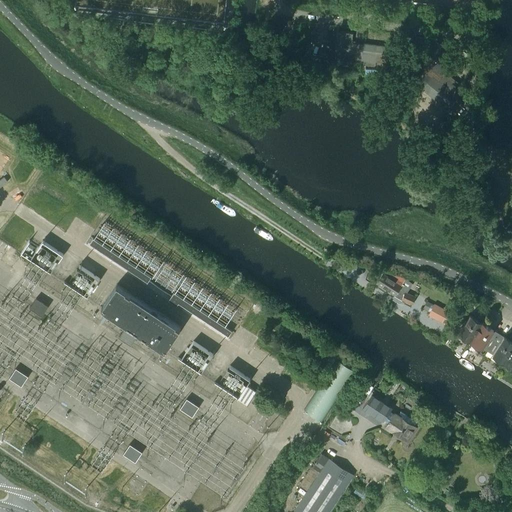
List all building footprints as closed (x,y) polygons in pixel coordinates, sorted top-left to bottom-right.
[(349,32),(336,31),(333,57),(334,57),(333,61),(341,62),(341,66),(346,67),(347,63),(349,63),(350,58),(355,59),(355,67),(355,70),(360,71),(361,59),(363,60),(363,65),(375,66),(375,61),(388,63),(390,46),(352,42),(353,33),(349,32)] [(417,79),(420,82),(419,84),(424,88),(423,89),(454,114),(464,101),(463,100),(465,96),(458,91),(460,88),(443,75),(450,66),(436,55),(417,79)] [(93,237),(89,243),(147,282),(151,276),(93,237)] [(376,283),(395,295),(402,299),(413,305),(417,297),(407,292),(412,284),(394,271),(390,278),(383,273),(376,283)] [(101,307),(165,350),(166,349),(181,326),(117,283),(102,306),(101,307)] [(174,292),(168,300),(176,306),(178,303),(228,336),(232,330),(174,292)] [(29,307),(41,316),(48,305),(36,297),(29,307)] [(449,326),(456,314),(436,302),(434,305),(427,300),(423,308),(430,312),(429,315),(449,326)] [(459,333),(471,340),(482,322),(470,315),(459,333)] [(482,322),(471,340),(482,348),(494,330),(482,322)] [(126,327),(119,337),(131,345),(138,335),(126,327)] [(493,354),(504,361),(511,349),(511,340),(504,336),(498,333),(487,351),(493,354)] [(306,410),(323,422),(357,372),(340,360),(306,410)] [(9,377),(22,386),(28,375),(16,367),(9,377)] [(372,394),(363,407),(383,421),(384,419),(389,422),(386,426),(407,440),(408,441),(411,436),(417,426),(414,424),(417,421),(413,419),(401,411),(398,415),(395,413),(394,414),(390,411),(392,407),(372,394)] [(180,408),(192,416),(199,406),(186,398),(180,408)] [(123,453),(135,462),(142,452),(130,443),(123,453)] [(320,472),(293,511),(328,511),(353,474),(329,458),(322,453),(313,466),(320,472)]
